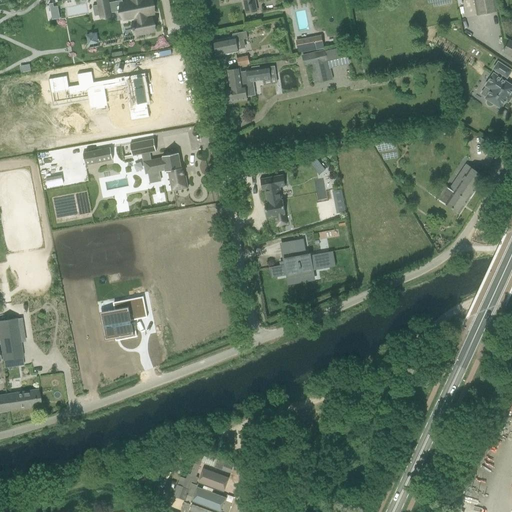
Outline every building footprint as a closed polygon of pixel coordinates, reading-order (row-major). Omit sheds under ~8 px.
[(122,0),(92,6),(94,16),(100,15),(101,18),(111,16),(110,13),(122,11),(124,20),(135,18),(136,21),(133,22),(134,27),(133,28),(134,30),(135,30),(136,35),(145,34),(146,37),(150,37),(149,33),(154,32),(151,18),(147,19),(146,14),(153,12),(150,0),(148,0),(143,1),(142,0),(131,0),(132,1),(123,3),(122,0)] [(497,12),(494,0),(473,0),(476,16),(497,12)] [(213,42),(216,55),(238,51),(236,41),(248,39),(246,31),(232,34),(233,38),(213,42)] [(321,37),(296,41),(298,52),(323,48),(321,37)] [(511,41),(509,40),(503,52),(511,56),(511,41)] [(322,61),(320,52),(302,56),(305,66),(315,63),(319,82),(332,79),(328,59),(322,61)] [(247,56),(236,58),(238,67),(249,64),(247,56)] [(491,90),(485,98),(488,100),(487,101),(487,103),(487,105),(489,106),(491,106),(492,105),(493,104),(500,108),(505,101),(510,94),(511,90),(511,86),(500,78),(502,74),(507,78),(511,71),(498,63),(494,69),(496,71),(494,74),(493,74),(489,81),(485,86),(491,90)] [(240,68),(227,70),(229,85),(227,85),(228,89),(221,90),(223,102),(226,102),(226,104),(232,103),(232,101),(247,99),(247,97),(255,96),(253,82),(271,79),(269,67),(260,68),(259,66),(251,67),(252,70),(246,71),(240,72),(240,68)] [(67,76),(47,79),(50,94),(68,91),(69,95),(87,92),(90,109),(107,106),(104,89),(125,85),(131,120),(149,117),(143,83),(151,82),(149,73),(93,83),(91,71),(76,74),(78,86),(69,87),(67,76)] [(147,141),(130,144),(130,145),(132,156),(133,156),(142,154),(146,174),(165,170),(165,172),(168,171),(169,179),(172,191),(188,188),(185,176),(184,176),(182,168),(181,168),(178,153),(162,156),(163,158),(151,160),(149,152),(155,151),(156,151),(156,149),(154,141),(154,139),(153,140),(147,141)] [(110,148),(83,153),(85,165),(113,160),(110,148)] [(483,176),(475,171),(466,165),(449,189),(448,188),(440,200),(459,213),(483,176)] [(276,226),(286,224),(282,200),(281,200),(279,187),(284,186),(282,175),(260,180),(260,179),(259,179),(259,180),(261,190),(261,191),(262,191),(262,190),(264,190),(266,203),(264,203),(267,218),(275,216),(276,226)] [(341,190),(334,191),(338,212),(345,211),(341,190)] [(55,221),(64,299),(77,297),(78,305),(103,302),(93,216),(55,221)] [(398,228),(372,239),(379,257),(407,245),(404,238),(411,235),(403,217),(395,220),(398,228)] [(287,264),(270,267),(273,278),(289,275),(289,277),(313,273),(313,270),(337,265),(334,250),(308,255),(304,238),(294,240),(297,252),(283,254),(284,261),(286,260),(287,264)] [(115,315),(101,318),(105,341),(120,338),(120,340),(137,337),(134,323),(131,324),(131,321),(147,317),(143,297),(113,303),(115,315)] [(0,320),(0,342),(3,361),(22,358),(16,318),(0,320)] [(38,389),(5,394),(8,411),(41,406),(38,389)] [(186,479),(185,479),(192,482),(196,483),(198,478),(196,477),(201,463),(205,451),(199,449),(190,474),(188,474),(187,474),(186,478),(186,479)] [(205,451),(201,463),(222,470),(222,471),(230,474),(233,465),(226,462),(227,459),(218,456),(205,451)] [(224,492),(229,478),(203,469),(198,482),(224,492)] [(180,477),(173,496),(179,499),(183,488),(189,490),(187,495),(192,498),(197,486),(191,484),(192,482),(185,479),(186,479),(180,477)] [(220,511),(225,498),(197,488),(192,502),(220,511)] [(180,511),(186,511),(190,504),(184,502),(180,511)]
